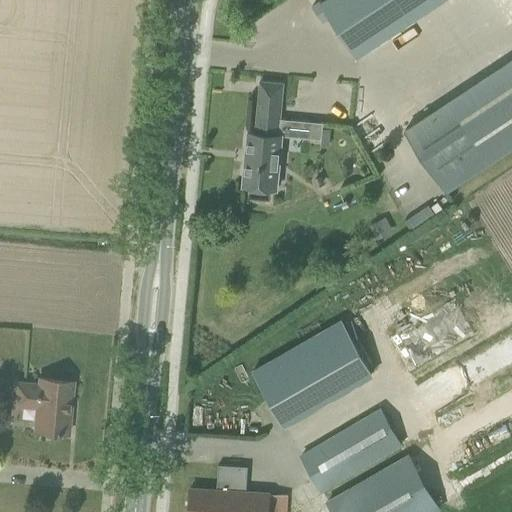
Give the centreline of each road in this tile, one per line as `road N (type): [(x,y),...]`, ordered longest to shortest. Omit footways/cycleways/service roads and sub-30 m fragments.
road 1 (tertiary): [(157,264),(182,0)]
road 2 (tertiary): [(136,511),(149,359)]
